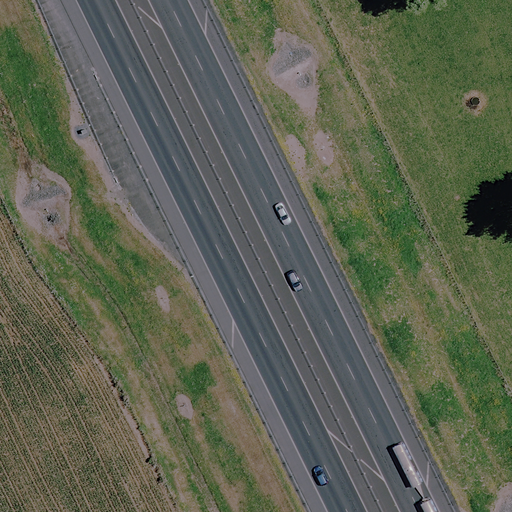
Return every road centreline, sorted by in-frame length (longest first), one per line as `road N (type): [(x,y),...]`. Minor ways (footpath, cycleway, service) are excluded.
road 1 (motorway): [(175,0),(427,511)]
road 2 (motorway): [(352,511),(100,0)]
